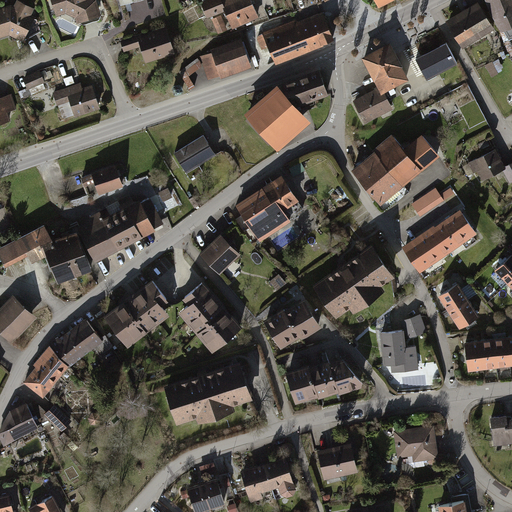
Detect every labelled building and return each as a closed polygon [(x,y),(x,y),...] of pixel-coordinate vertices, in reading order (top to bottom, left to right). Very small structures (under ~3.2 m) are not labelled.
[(12,0),(9,4),(0,7),(0,36),(8,35),(23,42),(36,14),(15,0),(12,0)] [(48,0),(54,15),(65,12),(74,18),(75,22),(99,15),(94,0),(48,0)] [(202,0),(197,2),(204,19),(225,11),(231,28),(257,18),(249,0),(202,0)] [(511,0),(487,0),(501,31),(511,26),(511,0)] [(477,2),(447,20),(464,47),(494,28),(477,2)] [(295,18),(260,32),(273,66),(322,47),(321,45),(334,40),(323,13),(297,23),(295,18)] [(220,17),(211,20),(216,33),(225,30),(220,17)] [(120,43),(123,54),(139,49),(144,64),(175,55),(167,28),(120,43)] [(251,68),(242,37),(207,48),(209,52),(197,56),(205,82),(220,78),(251,68)] [(384,46),(361,59),(376,87),(380,94),(384,93),(407,80),(388,44),(384,46)] [(444,44),(415,61),(426,81),(456,64),(444,44)] [(485,68),(491,79),(501,73),(495,62),(485,68)] [(275,83),(242,116),(276,153),(308,122),(296,109),(330,94),(322,70),(275,83)] [(38,71),(19,80),(29,98),(47,89),(38,71)] [(81,83),(50,93),(55,107),(67,103),(72,118),(98,110),(91,86),(83,89),(81,83)] [(376,87),(351,100),(363,123),(391,107),(384,93),(380,94),(376,87)] [(14,108),(9,95),(0,97),(0,124),(8,122),(6,113),(14,108)] [(391,133),(372,149),(388,167),(404,186),(439,155),(421,135),(405,149),(391,133)] [(204,135),(173,152),(186,174),(216,156),(204,135)] [(348,170),(364,187),(388,167),(372,149),(348,170)] [(495,149),(469,163),(480,184),(503,171),(506,169),(504,166),(495,149)] [(510,183),(511,181),(511,161),(504,166),(506,169),(503,171),(510,183)] [(301,164),(289,170),(293,177),(304,171),(301,164)] [(115,166),(89,174),(96,196),(122,187),(115,166)] [(404,186),(388,167),(364,187),(380,206),(404,186)] [(280,213),(283,211),(297,201),(280,176),(262,188),(280,213)] [(451,206),(461,199),(452,186),(442,193),(451,206)] [(280,213),(262,188),(235,207),(259,241),(290,220),(283,211),(280,213)] [(439,188),(412,199),(419,215),(446,203),(439,188)] [(167,189),(158,194),(163,201),(171,196),(167,189)] [(76,225),(96,262),(155,230),(154,228),(162,224),(148,199),(141,203),(140,201),(135,203),(132,198),(120,205),(118,202),(105,209),(108,215),(98,221),(95,214),(76,225)] [(400,244),(418,270),(474,232),(456,205),(400,244)] [(75,277),(58,238),(52,241),(43,224),(17,237),(27,254),(32,264),(45,256),(58,284),(75,277)] [(58,238),(75,277),(91,270),(75,231),(58,238)] [(219,233),(199,255),(219,274),(239,253),(219,233)] [(27,254),(17,237),(0,246),(0,259),(4,267),(27,254)] [(371,241),(312,284),(336,317),(349,307),(354,313),(384,291),(380,286),(396,274),(371,241)] [(511,253),(494,271),(508,284),(511,280),(511,253)] [(278,275),(270,282),(277,290),(285,282),(278,275)] [(149,277),(101,316),(126,347),(168,313),(161,304),(167,299),(149,277)] [(190,300),(176,312),(211,353),(243,325),(203,278),(185,294),(190,300)] [(457,282),(437,295),(447,311),(467,298),(457,282)] [(11,293),(0,305),(0,332),(11,343),(36,314),(11,293)] [(283,309),(299,337),(319,325),(302,298),(283,309)] [(467,298),(447,311),(457,326),(478,313),(467,298)] [(263,320),(279,348),(299,337),(283,309),(263,320)] [(420,314),(401,319),(406,337),(425,332),(420,314)] [(62,334),(80,355),(92,346),(101,356),(113,346),(104,335),(101,338),(83,317),(62,334)] [(402,330),(379,332),(381,366),(390,366),(391,371),(417,369),(416,346),(403,347),(402,330)] [(80,355),(62,334),(61,332),(49,342),(69,365),(80,355)] [(506,336),(492,338),(495,366),(509,365),(506,336)] [(492,338),(478,339),(481,368),(495,366),(492,338)] [(478,339),(464,341),(467,370),(481,368),(478,339)] [(69,365),(49,342),(33,364),(35,365),(22,383),(43,397),(69,365)] [(306,364),(315,396),(317,401),(330,397),(328,392),(337,390),(329,363),(328,358),(306,364)] [(252,399),(239,359),(162,384),(176,425),(196,418),(197,422),(234,410),(232,406),(252,399)] [(329,363),(337,390),(338,395),(364,386),(341,359),(329,363)] [(315,396),(306,364),(284,371),(293,402),(315,396)] [(7,411),(0,426),(0,440),(3,445),(39,426),(25,402),(7,411)] [(72,420),(54,404),(44,415),(63,431),(72,420)] [(505,412),(488,416),(495,446),(506,444),(507,447),(511,445),(511,419),(507,420),(505,412)] [(92,413),(87,420),(94,425),(99,419),(92,413)] [(435,422),(391,429),(396,458),(413,455),(414,462),(440,457),(435,422)] [(348,441),(316,449),(323,478),(356,470),(348,441)] [(284,457),(262,464),(270,489),(278,486),(280,494),(286,498),(293,496),(294,489),(284,457)] [(212,463),(199,467),(202,476),(215,472),(212,463)] [(260,492),(270,489),(262,464),(240,472),(250,502),(262,498),(260,492)] [(202,483),(210,509),(224,504),(216,479),(202,483)] [(188,488),(195,511),(199,511),(210,509),(202,483),(188,488)] [(60,511),(52,493),(25,506),(28,511),(60,511)] [(12,511),(8,494),(0,495),(0,511),(12,511)] [(439,511),(465,511),(464,500),(438,505),(439,511)] [(383,511),(382,502),(344,510),(344,511),(383,511)] [(234,503),(227,506),(228,511),(237,511),(234,503)]
